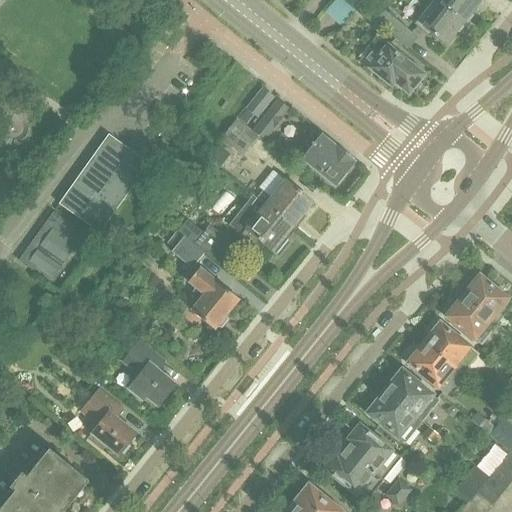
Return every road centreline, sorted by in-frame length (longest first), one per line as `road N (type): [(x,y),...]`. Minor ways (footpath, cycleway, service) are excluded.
road 1 (residential): [(383,231),(339,230),(112,511)]
road 2 (residential): [(242,511),(414,303),(406,255)]
road 3 (unclassified): [(226,0),(425,160)]
road 4 (tertiary): [(179,511),(328,326)]
road 5 (residential): [(0,246),(87,137),(110,123),(129,127)]
